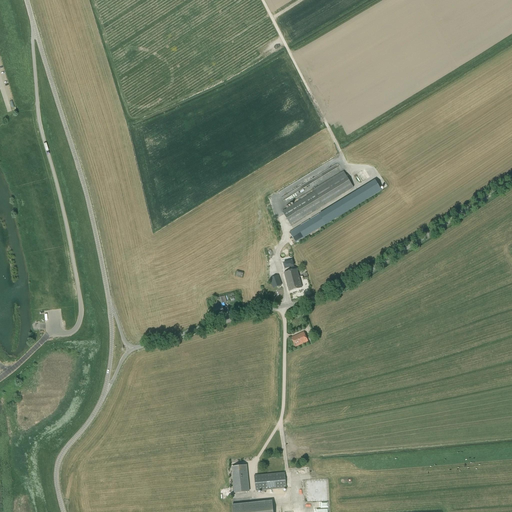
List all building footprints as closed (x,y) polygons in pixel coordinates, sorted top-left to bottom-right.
[(291,225),(354,187),(344,171),(313,190),(315,192),(282,212),(291,225)] [(296,243),(381,190),(375,180),(290,232),(296,243)] [(289,292),(302,288),(297,269),(284,273),(289,292)] [(273,288),(282,285),(278,276),(270,279),(273,288)] [(214,314),(223,312),(222,307),(220,307),(219,303),(217,304),(217,301),(211,303),(213,309),(214,314)] [(295,346),(308,341),(304,332),(291,338),(295,346)] [(235,493),(248,491),(249,491),(247,466),(233,467),(235,493)] [(256,491),(286,488),(284,472),(254,475),(256,491)] [(232,511),(273,511),(272,501),(232,505),(232,511)]
